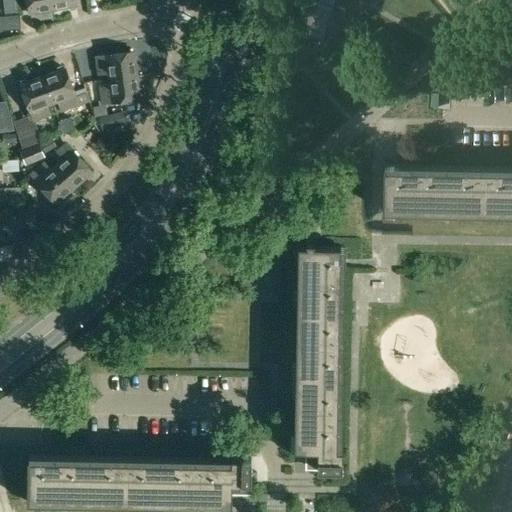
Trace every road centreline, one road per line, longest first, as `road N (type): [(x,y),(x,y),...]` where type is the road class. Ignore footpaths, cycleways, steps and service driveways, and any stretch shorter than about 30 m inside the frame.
road 1 (secondary): [(0,363),(131,253),(178,189),(205,129),(235,0)]
road 2 (residential): [(184,18),(174,87),(135,160),(67,233),(0,285)]
road 3 (residential): [(0,60),(84,31),(184,18)]
